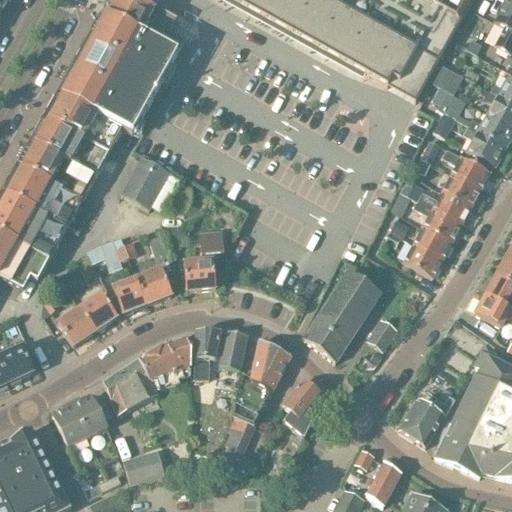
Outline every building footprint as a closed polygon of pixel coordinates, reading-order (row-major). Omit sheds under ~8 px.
[(0,0),(0,13),(1,14),(8,0),(0,0)] [(159,50),(175,59),(183,46),(168,38),(176,23),(147,7),(145,10),(126,0),(116,0),(106,19),(159,50)] [(222,0),(386,91),(387,89),(399,86),(400,85),(418,95),(412,105),(414,106),(473,0),(222,0)] [(480,0),(462,32),(476,39),(493,8),(480,0)] [(504,33),(499,43),(494,51),(509,60),(511,54),(511,0),(508,0),(493,27),(504,33)] [(106,19),(60,101),(120,134),(120,133),(130,139),(175,59),(159,50),(106,19)] [(466,74),(462,81),(473,88),(478,80),(466,74)] [(489,96),(511,109),(511,84),(505,81),(499,92),(493,88),(489,96)] [(439,92),(431,105),(440,110),(447,97),(439,92)] [(491,108),(485,118),(511,133),(511,109),(489,96),(484,104),(491,108)] [(440,110),(437,115),(442,117),(455,124),(455,125),(455,124),(458,120),(465,107),(452,99),(447,97),(440,110)] [(48,123),(107,157),(120,134),(60,101),(48,123)] [(449,132),(453,124),(442,118),(433,137),(440,141),(446,130),(449,132)] [(466,132),(504,153),(511,139),(511,133),(485,118),(479,128),(470,123),(469,126),(467,131),(466,132)] [(458,120),(455,124),(467,131),(469,126),(458,120)] [(34,148),(93,181),(107,157),(48,123),(34,148)] [(470,144),(464,155),(494,172),(504,153),(466,132),(462,140),(470,144)] [(21,172),(79,205),(93,181),(34,148),(21,172)] [(426,149),(420,161),(429,166),(436,153),(426,149)] [(454,170),(450,178),(479,195),(489,178),(445,154),(441,163),(454,170)] [(423,179),(429,166),(420,161),(414,174),(423,179)] [(140,162),(119,200),(120,200),(148,215),(150,211),(161,217),(179,184),(140,162)] [(6,199),(64,232),(79,205),(21,172),(6,199)] [(450,178),(440,196),(470,213),(479,195),(450,178)] [(404,183),(397,196),(416,206),(421,197),(423,194),(404,183)] [(180,193),(169,212),(184,220),(187,216),(189,212),(191,207),(192,202),(192,197),(191,192),(180,193)] [(416,206),(460,230),(470,213),(440,196),(436,205),(421,197),(416,206)] [(398,197),(389,215),(398,220),(401,221),(401,219),(410,203),(398,197)] [(0,209),(0,238),(46,264),(64,232),(6,199),(0,209)] [(460,230),(416,206),(412,213),(426,220),(421,230),(451,246),(460,230)] [(395,225),(389,235),(400,240),(405,231),(395,225)] [(421,230),(412,247),(442,264),(451,246),(421,230)] [(202,265),(183,267),(185,297),(214,294),(211,264),(211,260),(222,259),(220,235),(197,237),(199,261),(202,261),(202,265)] [(389,235),(384,246),(394,252),(400,240),(389,235)] [(0,238),(0,283),(21,295),(23,292),(29,281),(36,285),(48,266),(46,264),(0,238)] [(155,264),(167,260),(159,241),(147,245),(155,264)] [(123,250),(128,263),(137,259),(132,246),(123,250)] [(431,283),(442,264),(412,247),(401,267),(431,283)] [(122,271),(120,266),(128,263),(123,250),(115,253),(114,251),(101,256),(109,276),(122,271)] [(99,281),(87,259),(76,265),(88,287),(99,281)] [(495,278),(511,287),(511,262),(505,259),(495,278)] [(135,281),(146,310),(171,300),(160,272),(135,281)] [(346,276),(324,309),(358,331),(380,299),(346,276)] [(511,287),(495,278),(484,297),(511,313),(511,287)] [(121,319),(146,310),(135,281),(110,291),(121,319)] [(78,312),(95,337),(117,322),(100,297),(78,312)] [(511,325),(511,313),(484,297),(473,318),(500,333),(506,322),(511,325)] [(50,318),(57,313),(50,302),(42,308),(50,318)] [(324,309),(303,342),(301,344),(335,366),(358,331),(324,309)] [(72,352),(95,337),(78,312),(55,327),(72,352)] [(379,326),(366,346),(382,357),(395,336),(379,326)] [(213,365),(219,337),(219,336),(193,336),(193,367),(193,384),(208,385),(209,365),(213,365)] [(218,372),(238,377),(246,340),(225,336),(218,372)] [(161,351),(177,384),(188,380),(189,368),(189,355),(185,342),(166,348),(161,351)] [(239,379),(231,422),(232,423),(252,432),(253,430),(268,400),(289,361),(259,345),(250,385),(239,379)] [(0,360),(0,370),(8,388),(32,378),(21,351),(0,360)] [(138,364),(155,397),(159,396),(158,395),(178,388),(177,384),(161,351),(138,364)] [(477,375),(435,461),(434,463),(478,482),(481,479),(511,485),(511,372),(500,367),(503,361),(483,351),(472,372),(477,375)] [(157,400),(155,397),(138,364),(138,363),(102,386),(117,422),(157,400)] [(0,391),(8,388),(0,370),(0,391)] [(282,427),(302,443),(313,419),(309,415),(321,400),(302,384),(280,411),(289,418),(282,427)] [(451,397),(444,391),(438,399),(446,404),(451,397)] [(68,406),(86,442),(106,432),(91,401),(80,406),(78,402),(68,406)] [(417,406),(397,436),(423,453),(453,407),(448,403),(443,411),(435,406),(430,414),(417,406)] [(66,452),(86,442),(68,406),(59,410),(62,415),(51,420),(66,452)] [(233,476),(252,432),(232,423),(226,436),(230,438),(224,450),(228,451),(220,470),(233,476)] [(0,452),(0,511),(67,511),(30,434),(8,445),(10,448),(0,452)] [(122,465),(127,484),(128,488),(163,478),(156,455),(122,465)] [(365,501),(381,511),(382,511),(399,478),(371,459),(364,473),(366,475),(362,480),(357,476),(350,486),(366,499),(365,501)] [(116,479),(106,484),(110,492),(120,487),(116,479)] [(106,484),(97,489),(101,497),(110,492),(106,484)] [(92,491),(83,495),(87,503),(101,497),(97,489),(92,491)] [(344,495),(335,511),(358,511),(363,505),(344,495)] [(440,511),(411,497),(403,511),(440,511)]
